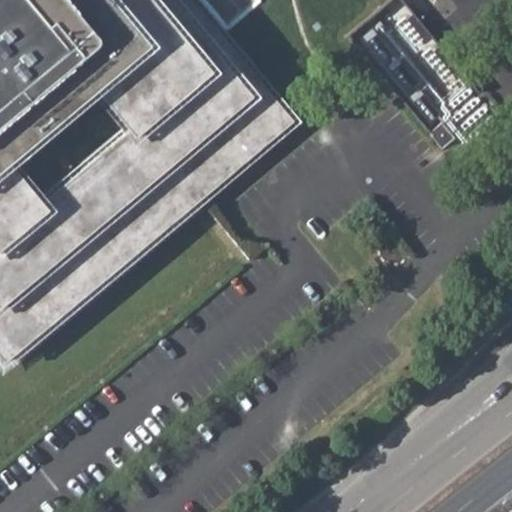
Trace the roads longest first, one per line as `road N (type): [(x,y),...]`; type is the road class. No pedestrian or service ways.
road 1 (primary): [(511,367),(362,511)]
road 2 (primary): [(511,411),(379,511)]
